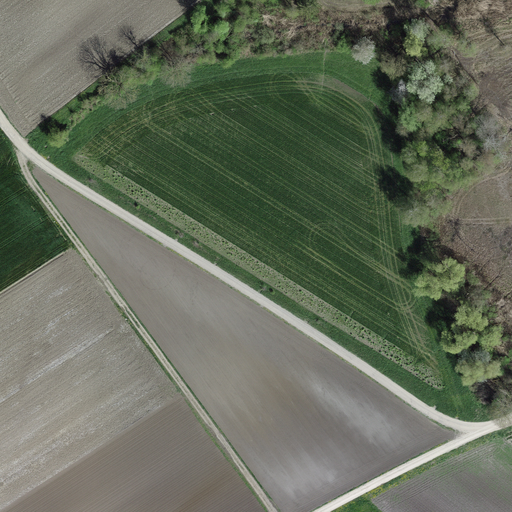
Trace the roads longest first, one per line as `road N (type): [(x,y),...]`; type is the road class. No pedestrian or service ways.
road 1 (track): [(484,431),(446,421),(17,143),(0,116)]
road 2 (track): [(17,143),(272,511)]
road 3 (track): [(484,431),(342,511)]
